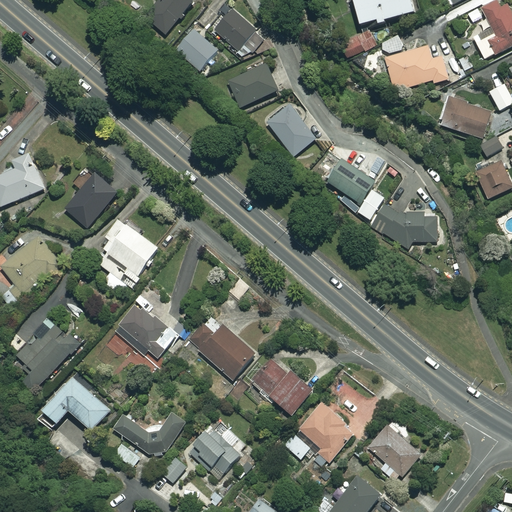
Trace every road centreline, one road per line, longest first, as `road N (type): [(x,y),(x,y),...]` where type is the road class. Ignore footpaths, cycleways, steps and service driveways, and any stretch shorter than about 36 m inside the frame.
road 1 (secondary): [(415,359),(0,2)]
road 2 (residential): [(0,48),(280,296),(345,341)]
road 3 (residential): [(258,0),(324,126)]
